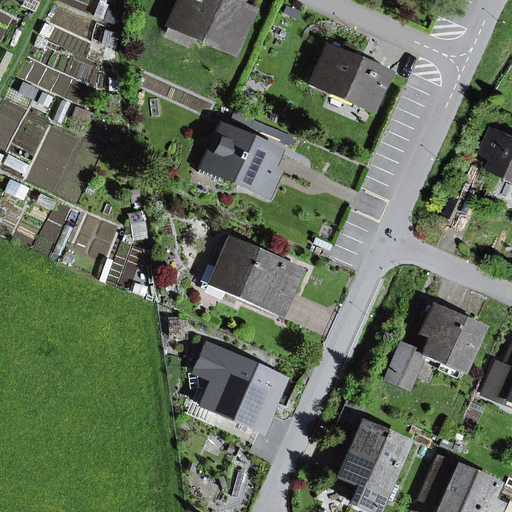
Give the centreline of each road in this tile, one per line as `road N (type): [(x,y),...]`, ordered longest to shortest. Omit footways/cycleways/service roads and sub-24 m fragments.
road 1 (residential): [(270,511),(386,241)]
road 2 (residential): [(386,241),(465,64)]
road 3 (residential): [(465,64),(319,0)]
road 4 (residential): [(511,295),(386,241)]
